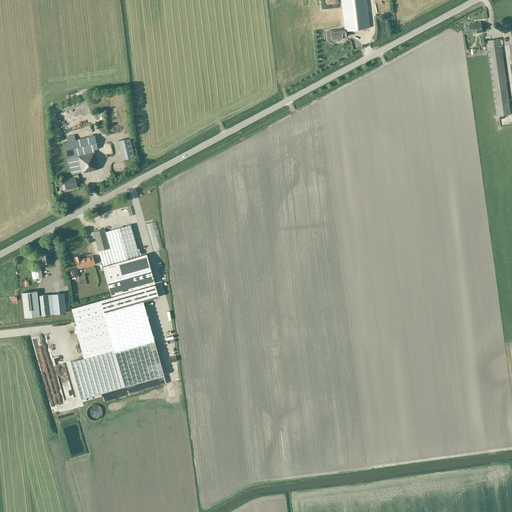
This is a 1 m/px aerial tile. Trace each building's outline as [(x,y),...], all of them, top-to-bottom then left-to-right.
[(331,40),(332,40),(333,41),(334,42),(335,42),(336,42),(337,41),(337,40),(337,39),(342,38),(342,35),(346,34),(345,31),(370,28),(366,0),(341,0),(345,29),(341,29),(330,31),(331,40)] [(482,32),(481,23),(469,25),(469,26),(465,27),(466,31),(470,31),(470,33),(482,32)] [(497,116),(510,114),(500,39),(486,41),(497,116)] [(78,173),(81,172),(82,173),(99,169),(94,150),(98,149),(95,135),(76,140),(74,135),(66,137),(67,142),(64,143),(68,158),(72,175),(78,173)] [(135,157),(130,137),(118,140),(123,160),(135,157)] [(77,183),(80,182),(78,174),(74,175),(74,177),(64,179),(66,189),(78,187),(77,183)] [(130,221),(93,232),(103,266),(146,253),(140,231),(134,233),(130,221)] [(155,282),(146,253),(103,266),(111,295),(155,282)] [(49,254),(42,255),(42,258),(38,258),(40,266),(50,265),(49,262),(50,262),(49,254)] [(93,255),(81,259),(80,255),(74,256),(76,260),(75,261),(78,268),(95,263),(93,255)] [(70,271),(72,278),(79,276),(77,269),(70,271)] [(35,270),(31,271),(33,279),(36,279),(40,278),(42,278),(41,270),(35,270)] [(83,358),(70,362),(81,399),(164,375),(148,316),(145,308),(143,301),(159,297),(155,284),(112,296),(100,300),(71,308),(76,324),(74,325),(83,358)] [(64,293),(37,296),(37,291),(22,292),(25,317),(66,313),(64,293)]
